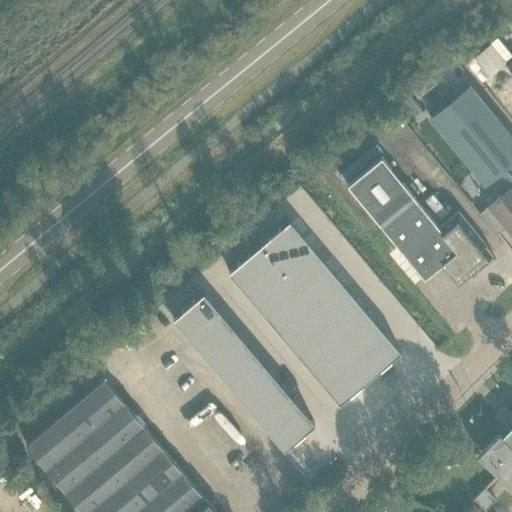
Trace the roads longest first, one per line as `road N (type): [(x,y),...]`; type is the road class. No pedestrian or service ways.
road 1 (tertiary): [(0,268),(329,0)]
road 2 (unknown): [(377,462),(205,268)]
road 3 (unclassified): [(327,511),(511,329)]
road 4 (unknown): [(281,511),(141,360)]
